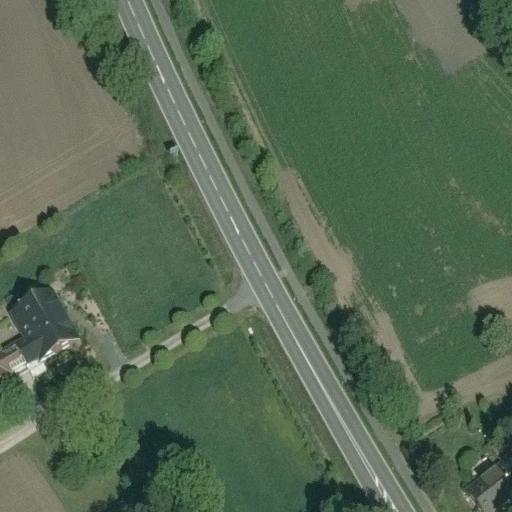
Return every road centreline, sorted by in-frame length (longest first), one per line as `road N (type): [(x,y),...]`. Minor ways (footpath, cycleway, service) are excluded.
road 1 (primary): [(391,511),(264,287),(126,0)]
road 2 (track): [(264,287),(0,450)]
